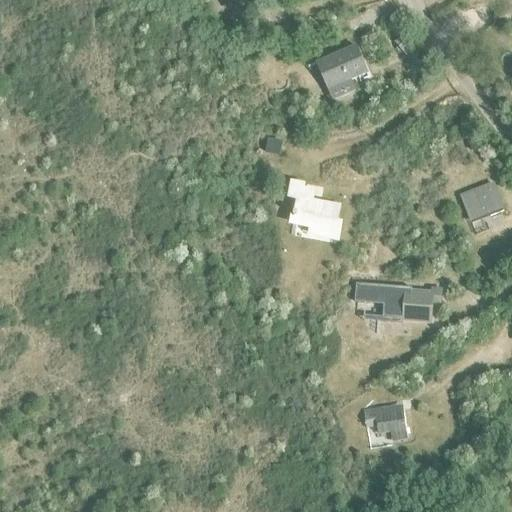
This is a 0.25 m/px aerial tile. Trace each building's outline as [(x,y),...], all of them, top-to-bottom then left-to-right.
[(393,44),(405,58),(413,52),(401,37),(393,44)] [(316,65),(328,92),(350,84),(349,82),(367,75),(355,48),(316,65)] [(267,140),(264,153),(278,156),(280,143),(267,140)] [(312,228),(311,235),(323,237),(322,239),(337,242),(340,225),(336,224),(339,208),(310,203),(312,194),(301,192),(303,187),(293,185),(291,199),(299,200),(297,213),(294,213),(292,224),(312,228)] [(461,198),(470,222),(489,214),(490,218),(503,212),(493,186),(461,198)] [(357,287),(356,304),(384,306),(383,320),(430,324),(432,304),(440,304),(441,292),(432,292),(432,295),(408,294),(408,291),(357,287)] [(368,413),(370,424),(376,424),(378,435),(390,433),(392,442),(407,440),(403,414),(399,415),(398,409),(368,413)]
